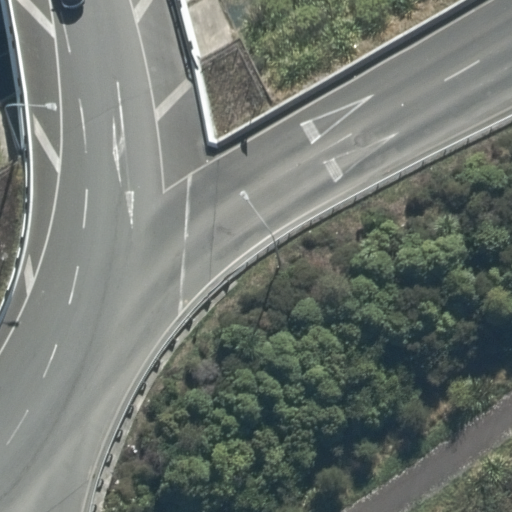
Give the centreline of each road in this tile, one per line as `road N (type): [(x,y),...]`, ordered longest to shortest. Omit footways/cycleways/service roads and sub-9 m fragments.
road 1 (trunk): [(511,44),(245,191),(102,292)]
road 2 (trunk): [(98,0),(114,212),(102,292)]
road 3 (trunk): [(102,292),(50,414)]
